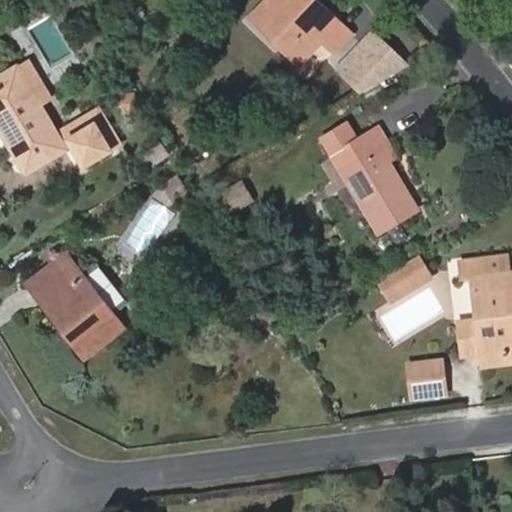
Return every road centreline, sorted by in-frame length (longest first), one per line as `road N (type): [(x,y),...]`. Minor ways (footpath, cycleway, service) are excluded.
road 1 (residential): [(30,482),(511,431)]
road 2 (residential): [(511,107),(432,0)]
